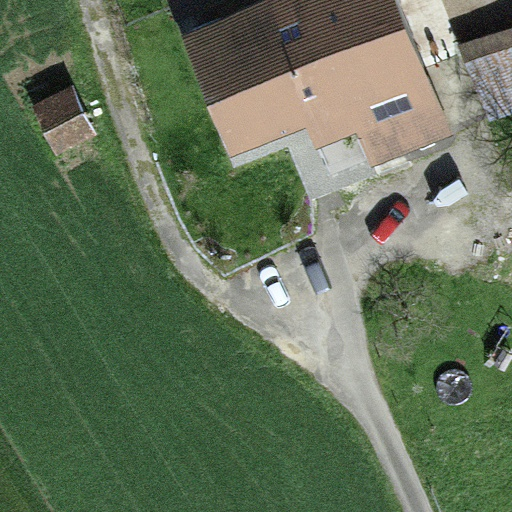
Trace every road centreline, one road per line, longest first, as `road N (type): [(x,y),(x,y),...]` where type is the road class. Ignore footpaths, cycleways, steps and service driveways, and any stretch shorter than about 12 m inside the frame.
road 1 (track): [(95,0),(170,258),(220,301),(323,314)]
road 2 (track): [(415,511),(299,265)]
